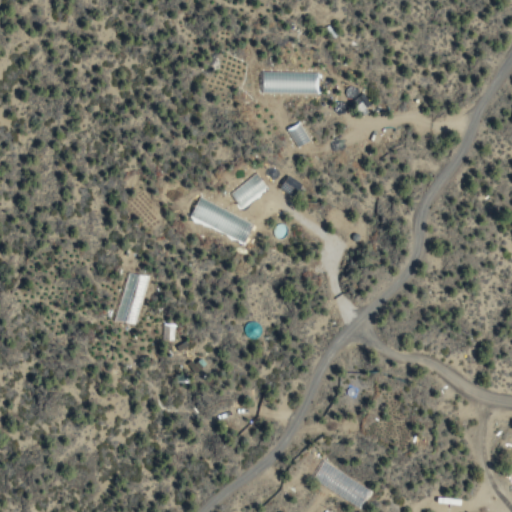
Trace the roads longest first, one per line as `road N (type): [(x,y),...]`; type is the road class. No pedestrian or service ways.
road 1 (track): [(511,53),(449,168),(417,209),(405,272),(331,347),(270,454),(202,511)]
road 2 (residential): [(463,396),(392,436),(323,442),(287,430)]
road 3 (residential): [(353,326),(385,355),(428,365),(463,396),(511,401)]
